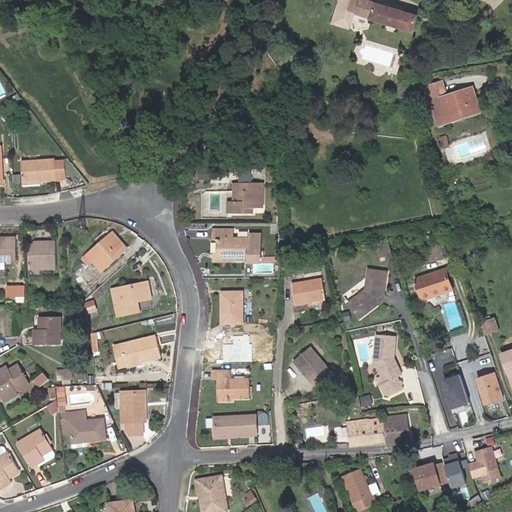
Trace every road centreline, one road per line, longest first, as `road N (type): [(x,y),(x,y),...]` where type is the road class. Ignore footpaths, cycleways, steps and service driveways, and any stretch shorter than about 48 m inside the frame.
road 1 (residential): [(171,458),(189,371),(186,257),(140,211),(0,210)]
road 2 (residential): [(171,458),(401,452),(511,422)]
road 3 (residential): [(6,511),(171,458)]
